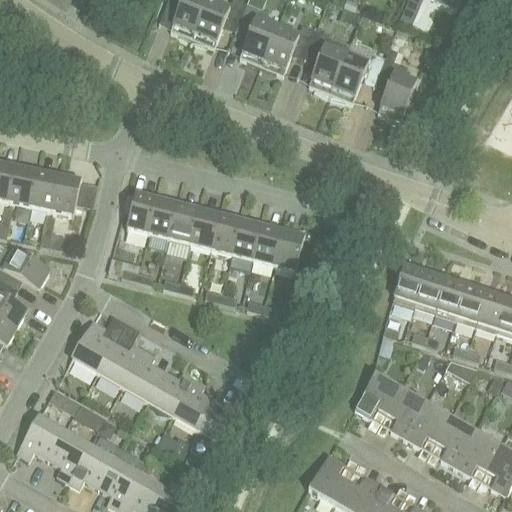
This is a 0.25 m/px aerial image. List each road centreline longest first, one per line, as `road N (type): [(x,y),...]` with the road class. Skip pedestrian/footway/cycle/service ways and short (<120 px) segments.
road 1 (residential): [(413,196),(144,84)]
road 2 (unclassified): [(314,214),(120,160)]
road 3 (residential): [(77,294),(248,392)]
road 4 (residential): [(0,23),(144,84)]
road 5 (residential): [(144,84),(13,0)]
road 6 (residential): [(0,429),(77,294)]
road 7 (residential): [(77,294),(120,160)]
road 8 (residential): [(465,511),(346,445)]
road 9 (residential): [(120,160),(0,132)]
